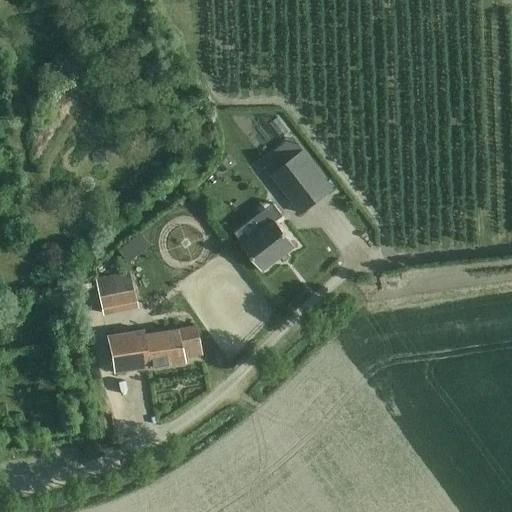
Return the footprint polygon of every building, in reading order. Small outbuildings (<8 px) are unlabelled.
[(303,150),(272,175),(301,213),(333,189),(303,150)] [(276,220),(242,245),(262,271),(295,246),(276,220)] [(125,243),(118,249),(126,259),(133,253),(125,243)] [(131,276),(96,283),(102,312),(137,305),(131,276)] [(142,330),(106,335),(113,372),(148,367),(165,365),(184,362),(183,358),(200,354),(194,325),(176,329),(153,333),(143,334),(142,330)] [(131,404),(127,373),(115,375),(119,405),(131,404)]
